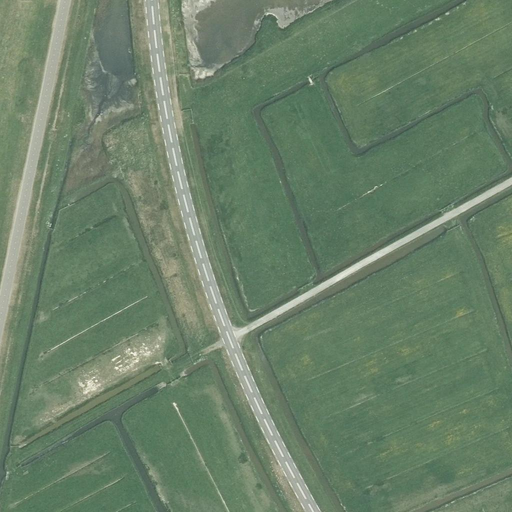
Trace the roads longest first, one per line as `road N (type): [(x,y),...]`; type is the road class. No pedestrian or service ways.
road 1 (tertiary): [(228,338),(177,169),(151,0)]
road 2 (unclassified): [(511,180),(228,338)]
road 3 (track): [(13,469),(14,458),(228,338)]
road 4 (tertiary): [(312,511),(228,338)]
